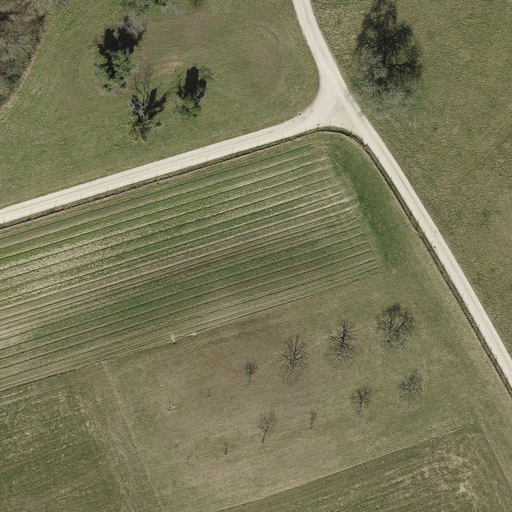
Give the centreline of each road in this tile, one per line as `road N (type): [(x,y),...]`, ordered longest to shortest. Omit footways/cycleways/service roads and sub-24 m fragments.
road 1 (track): [(511,376),(349,102),(300,0)]
road 2 (track): [(349,102),(0,215)]
